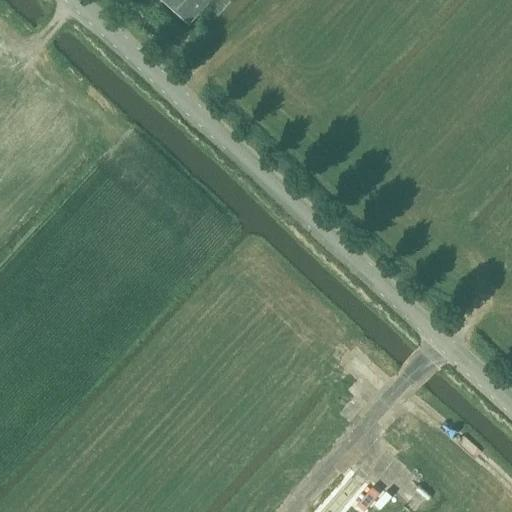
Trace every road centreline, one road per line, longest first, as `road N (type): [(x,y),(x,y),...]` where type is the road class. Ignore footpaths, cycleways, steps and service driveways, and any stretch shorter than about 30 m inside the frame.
road 1 (unclassified): [(511,412),(66,0)]
road 2 (track): [(177,96),(209,69),(328,125),(472,269),(479,307),(511,272)]
road 3 (track): [(479,307),(392,393),(339,345)]
road 4 (track): [(392,393),(511,490)]
